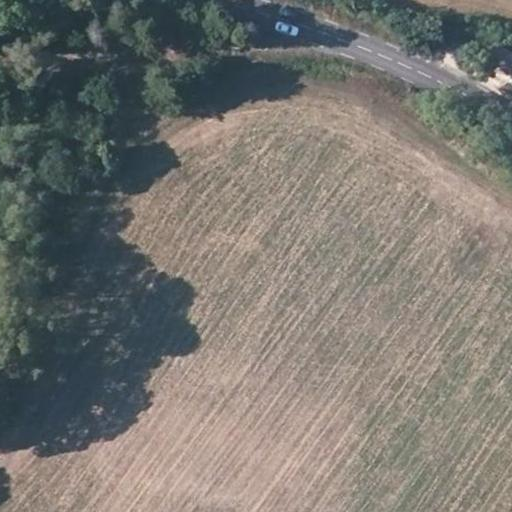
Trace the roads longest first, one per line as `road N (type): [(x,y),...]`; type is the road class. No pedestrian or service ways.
road 1 (track): [(0,64),(116,51),(358,44)]
road 2 (tertiary): [(217,0),(337,34),(511,122)]
